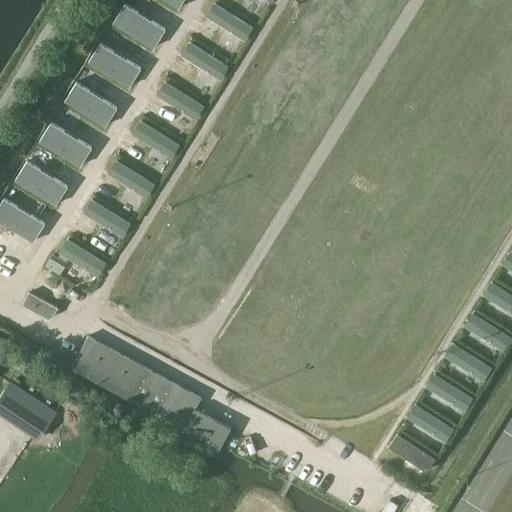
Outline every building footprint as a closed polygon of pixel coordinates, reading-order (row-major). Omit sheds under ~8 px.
[(213,0),(212,0),(205,13),(246,38),(254,25),(213,0)] [(113,21),(153,45),(164,26),(124,2),(113,21)] [(101,40),(89,60),(128,84),(141,65),(101,40)] [(180,55),(220,79),(229,65),(189,40),(180,55)] [(67,99),(104,122),(117,102),(79,79),(67,99)] [(204,104),(164,79),(156,92),(196,117),(204,104)] [(180,143),(140,118),(132,131),(172,156),(180,143)] [(40,138),(79,162),(90,144),(51,120),(40,138)] [(114,158),(106,171),(147,196),(155,183),(114,158)] [(15,178),(54,202),(65,184),(26,160),(15,178)] [(0,200),(0,219),(33,240),(45,221),(3,195),(0,200)] [(83,209),(123,234),(131,221),(91,196),(83,209)] [(67,237),(59,250),(99,275),(107,262),(67,237)] [(511,254),(510,253),(501,266),(511,272),(511,254)] [(511,297),(491,284),(483,297),(511,315),(511,297)] [(49,318),(53,317),(58,307),(29,291),(23,304),(49,318)] [(472,315),(464,328),(499,351),(508,337),(472,315)] [(71,368),(184,428),(220,447),(232,426),(195,406),(201,396),(88,335),(71,368)] [(453,345),(444,358),(480,381),(488,367),(453,345)] [(435,375),(427,388),(462,411),(470,397),(435,375)] [(416,406),(407,419),(443,442),(451,429),(416,406)] [(398,436),(390,450),(425,472),(434,459),(398,436)]
